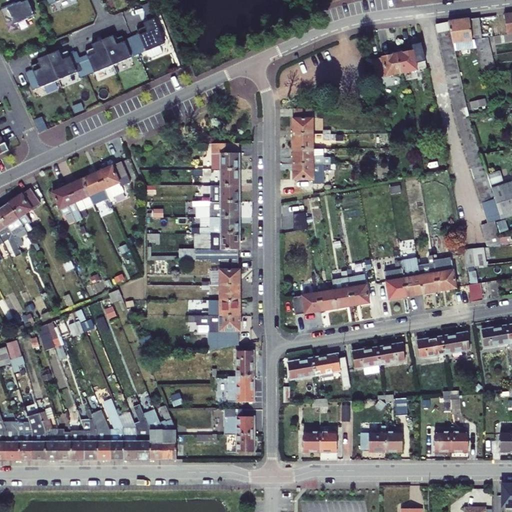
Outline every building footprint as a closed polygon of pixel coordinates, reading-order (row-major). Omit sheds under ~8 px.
[(20,2),(0,9),(0,11),(5,24),(12,21),(13,25),(27,19),(26,18),(33,15),(27,0),(20,3),(20,2)] [(511,34),(511,16),(503,18),(506,36),(511,34)] [(143,27),(136,30),(137,34),(130,37),(135,48),(137,54),(163,44),(153,19),(142,23),(143,27)] [(447,22),(451,42),(474,40),(470,21),(467,20),(447,22)] [(478,20),(470,21),(474,40),(474,41),(481,40),(478,20)] [(453,121),(467,117),(451,42),(447,22),(433,25),(453,121)] [(112,36),(101,40),(112,65),(137,54),(135,48),(128,51),(123,40),(121,36),(114,39),(112,36)] [(130,37),(123,40),(128,51),(135,48),(130,37)] [(481,40),(474,41),(477,58),(489,56),(486,39),(481,40)] [(84,51),(86,55),(91,67),(83,70),(86,75),(112,65),(101,40),(90,45),(92,48),(84,51)] [(47,55),(57,80),(76,73),(79,78),(86,75),(83,70),(80,63),(73,66),(68,54),(67,51),(59,54),(58,50),(47,55)] [(76,51),(68,54),(73,66),(80,63),(78,58),(76,51)] [(38,63),(30,66),(36,82),(29,84),(32,90),(57,80),(47,55),(36,59),(38,63)] [(86,55),(78,58),(80,63),(83,70),(91,67),(86,55)] [(489,56),(477,58),(481,75),(492,74),(489,56)] [(416,57),(391,63),(395,82),(397,90),(414,86),(413,79),(420,77),(416,57)] [(379,86),(395,82),(391,63),(375,67),(379,86)] [(31,70),(25,73),(29,84),(36,82),(31,70)] [(310,135),(310,110),(290,110),(290,135),(302,135),(310,135)] [(34,120),(39,132),(46,129),(40,117),(34,120)] [(453,121),(487,225),(494,222),(499,220),(490,190),(485,176),(467,117),(453,121)] [(290,135),(290,150),(310,150),(310,135),(302,135),(290,135)] [(3,139),(0,140),(0,158),(11,153),(3,139)] [(211,171),(218,170),(237,170),(237,156),(236,156),(236,145),(211,145),(211,171)] [(290,150),(290,165),(310,165),(320,165),(324,165),(327,165),(327,161),(320,161),(319,150),(310,150),(290,150)] [(320,165),(310,165),(290,165),(290,181),(310,181),(310,185),(320,185),(320,169),(327,169),(327,165),(320,165)] [(123,190),(114,170),(90,181),(98,197),(102,205),(106,213),(110,211),(107,203),(116,199),(114,194),(123,190)] [(218,170),(218,186),(237,185),(237,175),(237,170),(218,170)] [(497,172),(485,176),(490,190),(502,186),(497,172)] [(98,197),(90,181),(76,187),(84,204),(98,197)] [(511,182),(502,186),(490,190),(499,220),(511,216),(511,182)] [(208,202),(218,202),(237,201),(237,185),(218,186),(207,186),(208,197),(200,197),(200,202),(208,202)] [(84,204),(76,187),(60,195),(68,211),(84,204)] [(34,208),(25,193),(1,208),(1,209),(18,233),(21,241),(27,238),(22,229),(29,224),(23,215),(34,208)] [(68,211),(60,195),(46,202),(53,218),(60,215),(68,231),(72,230),(76,228),(72,220),(68,211)] [(237,201),(218,202),(208,202),(200,202),(194,202),(194,207),(195,207),(195,218),(208,218),(237,218),(237,201)] [(0,230),(7,241),(12,251),(16,249),(11,237),(18,233),(1,209),(0,209),(0,230)] [(308,212),(295,213),(296,230),(308,229),(308,212)] [(72,220),(76,228),(83,225),(79,217),(72,220)] [(237,218),(208,218),(208,229),(200,229),(200,234),(208,234),(237,233),(237,218)] [(506,220),(498,222),(501,231),(508,229),(506,220)] [(487,225),(480,226),(488,248),(502,247),(494,222),(487,225)] [(7,241),(0,230),(0,244),(3,242),(9,257),(13,254),(12,251),(7,241)] [(219,259),(236,259),(236,247),(237,247),(237,233),(208,234),(209,250),(193,250),(194,260),(219,259)] [(193,234),(193,250),(209,250),(208,234),(200,234),(193,234)] [(480,253),(457,256),(460,274),(482,271),(480,253)] [(236,259),(219,259),(219,269),(209,269),(209,280),(200,281),(200,285),(208,285),(219,285),(238,284),(238,269),(236,269),(236,259)] [(430,259),(425,260),(431,295),(448,292),(445,274),(441,275),(440,265),(431,266),(430,259)] [(416,297),(431,295),(425,260),(422,260),(423,268),(412,269),(416,297)] [(416,297),(412,269),(410,262),(394,265),(395,272),(397,282),(399,299),(416,297)] [(346,280),(345,273),(341,273),(342,281),(346,308),(362,305),(358,278),(346,280)] [(346,308),(342,281),(327,283),(328,293),(331,310),(346,308)] [(384,302),(399,299),(397,282),(381,285),(384,302)] [(219,285),(219,300),(238,299),(238,284),(219,285)] [(473,289),(461,291),(463,306),(475,304),(473,289)] [(315,313),(331,310),(328,293),(312,296),(315,313)] [(315,313),(312,296),(287,300),(289,317),(315,313)] [(200,315),(238,315),(238,299),(219,300),(208,300),(209,310),(200,310),(200,315)] [(220,349),(239,345),(238,315),(200,315),(187,316),(188,321),(196,321),(196,325),(209,324),(209,331),(219,331),(220,349)] [(40,325),(46,349),(62,346),(56,322),(40,325)] [(72,322),(60,328),(65,339),(77,333),(72,322)] [(511,326),(498,329),(501,347),(511,344),(511,326)] [(501,347),(498,329),(473,333),(476,351),(501,347)] [(433,340),(436,358),(460,354),(457,336),(433,340)] [(8,343),(14,358),(25,354),(19,339),(8,343)] [(409,344),(412,362),(436,358),(433,340),(409,344)] [(394,347),(369,352),(373,368),(397,364),(394,347)] [(236,378),(254,377),(254,351),(236,352),(236,378)] [(349,373),(373,368),(369,352),(346,356),(349,373)] [(351,385),(345,357),(340,357),(346,386),(351,385)] [(332,358),(306,362),(310,379),(334,375),(337,391),(344,390),(339,362),(332,363),(332,358)] [(310,379),(306,362),(282,366),(285,384),(310,379)] [(254,377),(236,378),(229,378),(229,401),(255,401),(254,377)] [(397,398),(398,413),(409,413),(408,397),(397,398)] [(141,404),(135,406),(141,420),(147,417),(141,404)] [(242,409),(225,409),(226,434),(238,434),(255,434),(255,416),(243,417),(242,409)] [(344,409),(337,409),(338,424),(345,424),(344,409)] [(119,435),(113,420),(105,420),(112,435),(107,435),(107,445),(108,465),(120,465),(119,435)] [(120,465),(133,465),(132,435),(126,436),(121,420),(113,420),(119,435),(120,465)] [(94,466),(93,436),(88,422),(83,422),(83,435),(81,436),(81,466),(94,466)] [(136,422),(136,435),(132,435),(133,465),(146,465),(146,434),(141,422),(136,422)] [(159,465),(158,445),(158,435),(153,435),(149,422),(141,422),(146,434),(146,465),(159,465)] [(43,436),(38,423),(33,423),(33,435),(29,436),(30,466),(43,466),(43,436)] [(43,466),(56,466),(55,436),(50,436),(46,423),(38,423),(43,436),(43,466)] [(69,466),(68,436),(60,436),(60,434),(55,434),(55,435),(55,436),(56,466),(69,466)] [(238,449),(238,453),(256,452),(255,434),(238,434),(228,434),(229,449),(238,449)] [(463,434),(446,435),(447,455),(464,455),(463,434)] [(511,454),(511,436),(511,434),(496,434),(496,455),(511,454)] [(166,445),(158,445),(159,465),(172,465),(172,436),(172,435),(166,435),(166,445)] [(333,435),(317,436),(318,456),(333,456),(333,435)] [(366,456),(382,456),(381,435),(365,435),(366,456)] [(398,435),(381,435),(382,456),(399,456),(398,435)] [(447,455),(446,435),(431,435),(431,455),(447,455)] [(17,466),(17,436),(4,437),(4,466),(17,466)] [(17,466),(30,466),(29,436),(17,436),(17,466)] [(69,466),(81,466),(81,436),(68,436),(69,466)] [(94,466),(108,465),(107,445),(99,446),(99,436),(93,436),(94,466)] [(303,456),(318,456),(317,436),(302,436),(303,456)] [(511,483),(500,483),(500,507),(511,506),(511,483)]
